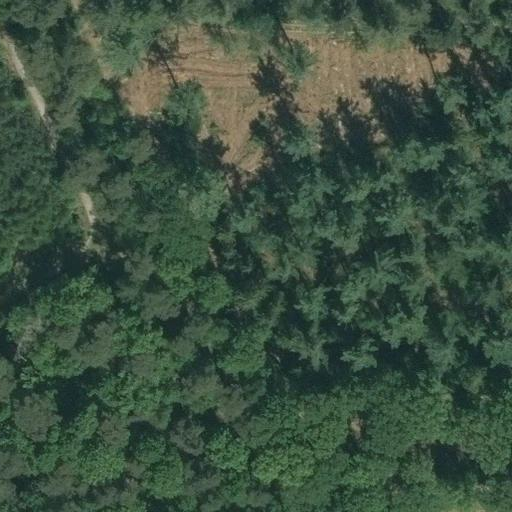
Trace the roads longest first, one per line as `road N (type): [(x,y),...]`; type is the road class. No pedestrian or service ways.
road 1 (track): [(319,511),(230,377),(96,203),(0,31)]
road 2 (track): [(286,374),(229,295),(69,0)]
road 3 (track): [(0,461),(102,454),(176,509),(271,495),(300,482)]
road 4 (track): [(282,369),(280,390),(322,452),(318,472),(300,482)]
road 5 (track): [(0,301),(116,232)]
